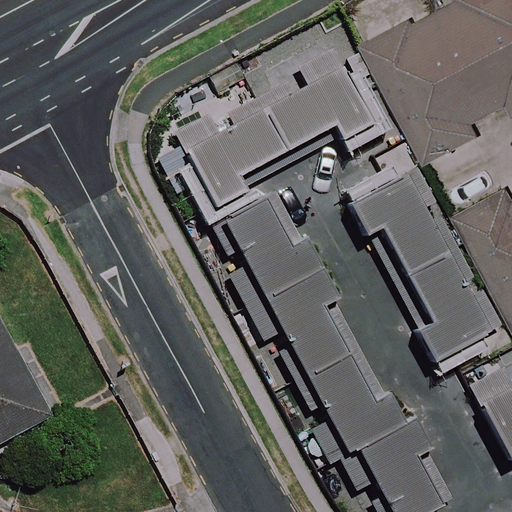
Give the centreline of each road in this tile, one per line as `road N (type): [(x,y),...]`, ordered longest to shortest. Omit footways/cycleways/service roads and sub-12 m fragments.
road 1 (residential): [(14,64),(265,511)]
road 2 (primary): [(133,0),(14,64)]
